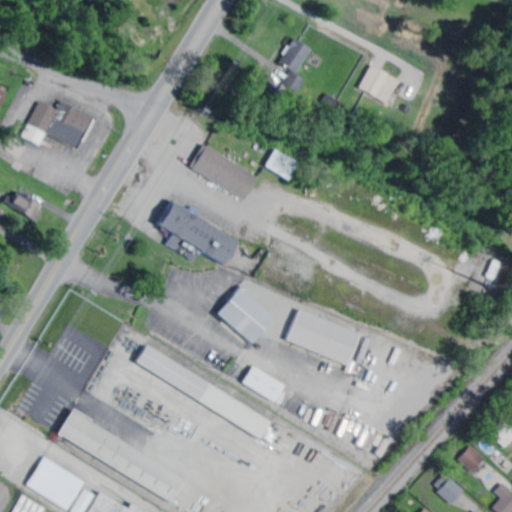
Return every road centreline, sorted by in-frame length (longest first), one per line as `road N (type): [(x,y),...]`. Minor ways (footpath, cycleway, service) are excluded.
road 1 (secondary): [(228,0),(67,262)]
road 2 (residential): [(0,47),(157,116)]
road 3 (secondary): [(67,262),(0,371)]
